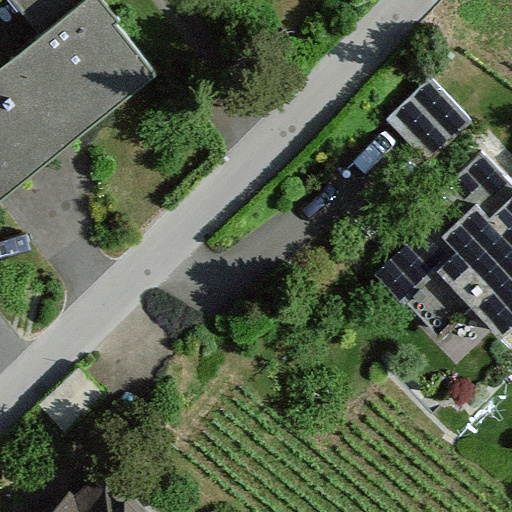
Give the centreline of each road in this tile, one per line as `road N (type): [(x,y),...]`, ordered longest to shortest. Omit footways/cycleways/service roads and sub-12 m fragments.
road 1 (residential): [(427,0),(33,388)]
road 2 (unknown): [(276,149),(149,0)]
